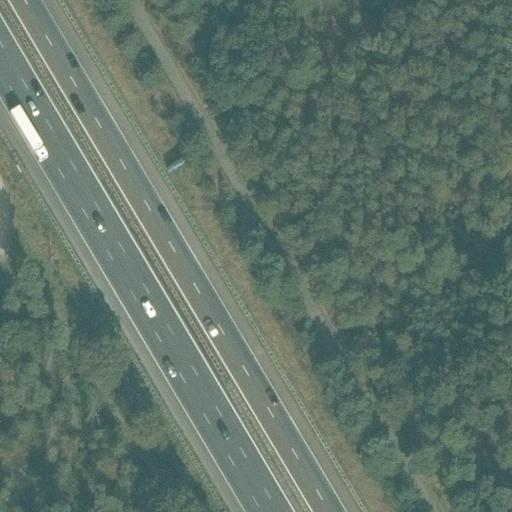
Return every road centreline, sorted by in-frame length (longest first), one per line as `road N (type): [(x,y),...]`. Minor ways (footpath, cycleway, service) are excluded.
road 1 (motorway): [(328,511),(21,0)]
road 2 (motorway): [(0,55),(269,511)]
road 3 (track): [(190,511),(25,221)]
